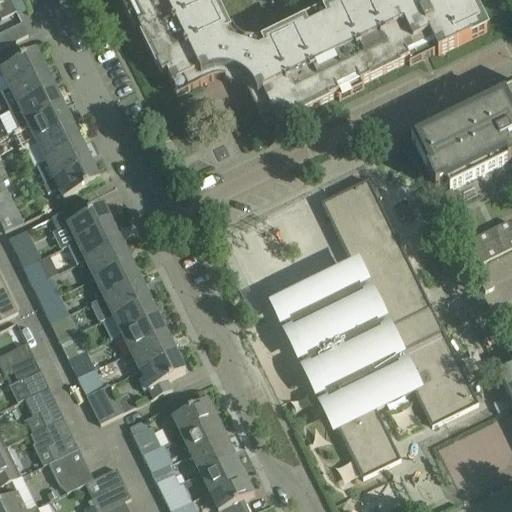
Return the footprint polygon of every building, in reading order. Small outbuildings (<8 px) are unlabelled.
[(0,0),(0,20),(1,22),(17,15),(10,2),(3,6),(0,0)] [(123,0),(127,7),(124,8),(124,7),(122,8),(135,33),(136,32),(135,31),(139,30),(162,78),(167,76),(172,86),(171,87),(177,100),(191,93),(190,92),(201,87),(203,86),(207,84),(212,82),(216,81),(221,80),(224,80),(224,81),(225,81),(226,84),(231,87),(236,87),(238,85),(240,86),(240,85),(243,87),(247,92),(250,97),(255,106),(259,116),(265,130),(278,123),(288,118),(290,122),(338,98),(340,101),(339,102),(339,103),(364,91),(364,90),(363,90),(361,87),(409,64),(410,67),(409,67),(410,68),(423,62),(429,59),(435,56),(435,55),(437,54),(438,58),(487,34),(470,0),(358,0),(326,16),(325,13),(326,12),(325,11),(300,23),(301,24),(302,24),(303,27),(265,46),(263,43),(264,42),(263,41),(262,42),(260,43),(259,44),(257,44),(255,44),(253,44),(251,44),(250,45),(249,45),(248,44),(247,44),(246,44),(245,44),(244,43),(243,43),(242,42),(241,41),(240,41),(239,40),(238,38),(236,37),(235,36),(234,34),(233,32),(233,31),(232,31),(232,32),(229,34),(212,0),(123,0)] [(22,26),(0,37),(0,52),(29,38),(22,26)] [(0,68),(0,95),(0,96),(1,95),(46,73),(37,54),(14,66),(12,62),(0,68)] [(46,73),(1,95),(10,115),(56,92),(46,73)] [(446,185),(450,192),(452,191),(511,161),(511,91),(411,140),(435,190),(446,185)] [(31,127),(65,110),(56,92),(10,115),(19,133),(27,129),(31,127)] [(31,137),(36,147),(73,128),(65,110),(31,127),(27,129),(31,137)] [(36,147),(45,165),(82,147),(73,128),(36,147)] [(36,170),(44,187),(91,164),(82,147),(45,165),(36,170)] [(1,164),(0,164),(0,178),(3,185),(10,181),(1,164)] [(91,164),(44,187),(49,197),(59,192),(63,202),(101,184),(92,166),(91,164)] [(368,184),(330,203),(322,206),(355,274),(324,290),(329,302),(323,305),(323,304),(310,310),(306,301),(280,314),(363,482),(401,464),(377,414),(415,395),(432,431),(479,407),(438,324),(424,295),(369,183),(368,184)] [(0,211),(13,205),(3,185),(0,186),(0,211)] [(450,192),(440,198),(449,216),(461,209),(452,191),(450,192)] [(114,228),(104,209),(93,214),(88,204),(51,222),(57,234),(68,228),(77,246),(77,247),(114,228)] [(23,226),(13,205),(0,211),(0,224),(5,235),(23,226)] [(457,249),(468,273),(511,250),(511,228),(509,223),(457,249)] [(123,246),(114,228),(77,247),(77,246),(68,251),(77,269),(86,265),(123,246)] [(42,264),(27,233),(9,242),(24,273),(42,264)] [(86,265),(95,283),(132,265),(123,246),(86,265)] [(51,282),(42,264),(24,273),(33,291),(51,282)] [(103,300),(104,301),(141,283),(132,265),(95,283),(103,300)] [(475,274),(486,295),(495,291),(484,269),(475,274)] [(0,279),(0,318),(2,323),(18,315),(0,279)] [(60,300),(51,282),(33,291),(42,309),(60,300)] [(113,320),(150,302),(141,283),(104,301),(103,300),(91,306),(101,325),(113,319),(113,320)] [(491,313),(486,303),(482,295),(472,300),(481,318),(491,313)] [(69,319),(60,300),(42,309),(51,327),(69,319)] [(113,320),(122,338),(159,320),(150,302),(113,320)] [(78,337),(69,319),(51,327),(60,346),(78,337)] [(122,338),(131,356),(168,338),(159,320),(122,338)] [(87,356),(78,337),(60,346),(69,364),(87,356)] [(131,356),(140,375),(177,357),(168,338),(131,356)] [(27,347),(0,361),(0,368),(4,376),(12,372),(31,362),(34,361),(28,350),(27,347)] [(511,364),(511,369),(498,376),(511,403),(511,349),(510,350),(510,351),(506,353),(511,364)] [(96,374),(87,356),(69,364),(78,383),(96,374)] [(168,384),(186,375),(177,357),(140,375),(154,402),(173,393),(168,384)] [(31,362),(12,372),(19,385),(41,374),(35,361),(34,361),(31,362)] [(105,392),(96,374),(78,383),(88,401),(105,392)] [(111,390),(105,392),(88,401),(101,428),(124,417),(111,390)] [(64,422),(49,391),(31,400),(25,403),(33,420),(40,417),(47,430),(64,422)] [(168,412),(182,440),(218,422),(208,403),(198,408),(193,400),(168,412)] [(79,452),(64,422),(47,430),(31,438),(36,448),(45,452),(49,450),(56,464),(71,456),(79,452)] [(182,440),(191,458),(226,440),(218,422),(182,440)] [(148,433),(144,424),(129,431),(134,441),(148,433)] [(161,450),(152,432),(148,433),(134,441),(143,459),(161,450)] [(191,458),(200,477),(236,459),(226,440),(191,458)] [(174,467),(164,448),(161,450),(143,459),(152,477),(170,468),(174,467)] [(8,450),(0,454),(0,485),(2,490),(22,480),(8,450)] [(93,482),(79,452),(71,456),(56,464),(49,467),(60,488),(69,496),(94,484),(93,482)] [(200,477),(209,496),(245,478),(236,459),(200,477)] [(179,487),(170,468),(152,477),(161,496),(179,487)] [(245,478),(209,496),(217,511),(248,511),(244,503),(255,498),(245,478)] [(132,502),(124,486),(92,502),(96,508),(88,511),(113,511),(126,506),(125,505),(132,502)] [(168,511),(176,511),(192,504),(183,486),(179,487),(161,496),(168,511)] [(56,493),(48,497),(51,503),(60,499),(56,493)] [(0,511),(37,511),(39,511),(39,510),(35,511),(25,511),(18,496),(0,504),(0,511)]
